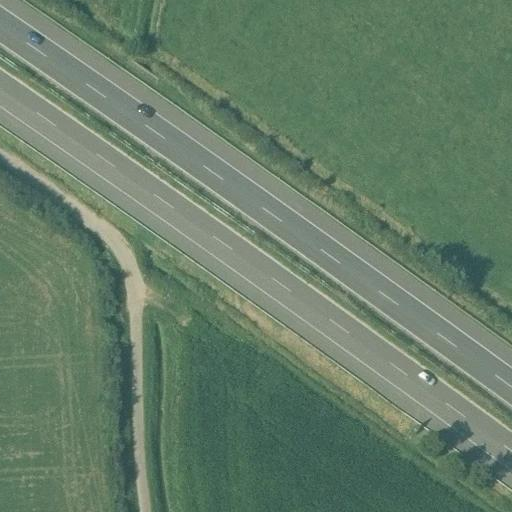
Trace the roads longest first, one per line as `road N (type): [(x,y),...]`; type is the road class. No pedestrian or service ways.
road 1 (motorway): [(511,373),(0,11)]
road 2 (motorway): [(0,75),(511,436)]
road 3 (unclassified): [(0,155),(100,222),(136,268),(143,511)]
